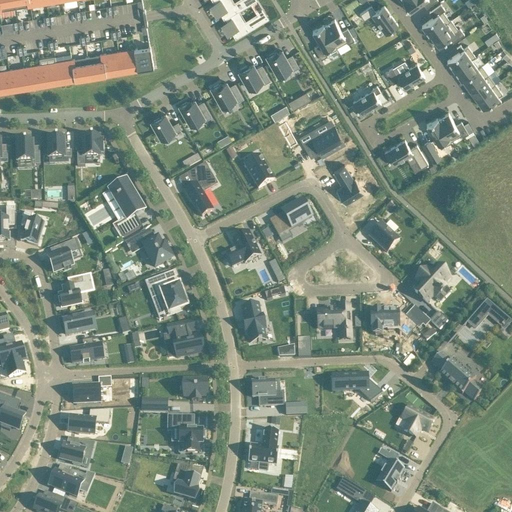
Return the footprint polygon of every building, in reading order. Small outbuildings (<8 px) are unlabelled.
[(0,0),(0,10),(15,8),(13,0),(0,0)] [(239,11),(256,0),(238,0),(234,3),(232,0),(213,0),(213,1),(215,3),(211,6),(212,7),(211,8),(214,14),(216,13),(217,15),(220,13),(224,19),(239,10),(239,11)] [(404,0),(403,1),(410,11),(423,2),(427,8),(437,0),(404,0)] [(433,17),(422,25),(429,35),(451,19),(450,20),(443,11),(445,9),(441,3),(429,11),(433,17)] [(371,5),(360,13),(364,20),(372,14),(386,34),(398,25),(384,5),(376,11),(371,5)] [(245,22),(239,11),(239,10),(224,19),(226,22),(222,24),(228,33),(232,31),(236,38),(269,18),(263,7),(257,11),(256,12),(257,12),(257,13),(257,14),(245,22)] [(462,23),(475,13),(470,7),(457,16),(462,23)] [(484,13),(480,16),(484,22),(488,19),(484,13)] [(324,24),(323,24),(337,48),(338,48),(337,47),(347,41),(348,43),(355,40),(348,28),(342,31),(335,19),(324,25),(324,24)] [(451,19),(429,35),(429,36),(431,35),(438,44),(449,36),(453,42),(464,34),(460,28),(458,29),(451,19)] [(323,24),(313,30),(319,41),(320,43),(314,47),(321,59),(328,55),(327,54),(337,48),(323,24)] [(496,32),(490,36),(494,41),(497,39),(499,37),(496,32)] [(460,51),(447,60),(454,70),(475,55),(468,45),(464,48),(461,44),(457,47),(460,51)] [(150,46),(135,49),(138,68),(154,66),(151,46),(150,46)] [(119,50),(122,70),(138,67),(134,48),(119,50)] [(103,53),(106,73),(122,70),(119,50),(103,53)] [(291,68),(293,70),(299,67),(292,54),(286,58),(282,50),(277,53),(276,51),(267,56),(278,75),(291,68)] [(87,56),(91,76),(106,73),(103,53),(87,56)] [(475,55),(454,70),(461,80),(482,65),(482,64),(477,67),(471,59),(476,56),(475,55)] [(91,76),(87,56),(72,59),(75,78),(91,76)] [(56,61),(59,81),(75,78),(72,59),(56,61)] [(40,64),(44,84),(59,81),(56,61),(40,64)] [(482,65),(461,80),(463,79),(464,80),(469,88),(494,70),(487,61),(482,65)] [(393,67),(385,72),(393,84),(399,80),(405,89),(425,76),(417,63),(397,75),(393,67)] [(44,84),(40,64),(25,67),(28,87),(44,84)] [(242,70),(240,71),(249,88),(262,81),(264,84),(270,80),(262,65),(256,68),(253,64),(247,67),(246,65),(241,69),(242,70)] [(28,87),(25,67),(9,70),(12,89),(28,87)] [(0,71),(0,91),(12,89),(9,70),(0,71)] [(494,70),(469,88),(476,97),(495,83),(501,79),(494,70)] [(222,107),(235,99),(237,102),(244,98),(235,83),(229,86),(226,82),(221,85),(220,83),(212,87),(213,90),(222,107)] [(495,83),(476,97),(483,107),(494,99),(497,104),(501,101),(498,96),(503,93),(495,83)] [(373,89),(353,102),(357,108),(359,112),(361,115),(381,103),(376,94),(380,91),(377,85),(372,88),(373,89)] [(309,92),(290,100),(293,108),(312,99),(309,92)] [(204,117),(206,120),(212,116),(204,101),(198,104),(195,100),(190,103),(189,100),(180,105),(182,107),(191,124),(204,117)] [(285,106),(278,110),(282,116),(289,112),(285,106)] [(357,108),(350,112),(352,116),(359,112),(357,108)] [(449,112),(438,118),(451,140),(461,135),(462,137),(473,130),(468,122),(464,124),(462,121),(456,124),(449,112)] [(160,139),(173,132),(174,132),(180,128),(177,122),(171,125),(164,114),(151,122),(160,139)] [(438,117),(427,124),(441,148),(452,141),(451,140),(438,118),(438,117)] [(298,144),(286,122),(279,127),(291,148),(298,144)] [(301,138),(300,138),(310,156),(320,151),(322,154),(344,142),(334,124),(327,128),(328,128),(321,132),(319,129),(310,134),(312,137),(303,142),(301,138)] [(84,153),(77,154),(78,166),(85,166),(85,157),(100,157),(100,153),(103,153),(102,141),(99,141),(99,137),(84,138),(84,153)] [(64,138),(49,139),(49,159),(64,158),(64,159),(72,158),(72,151),(65,151),(64,138)] [(227,139),(218,145),(221,150),(230,144),(227,139)] [(387,150),(384,152),(392,165),(394,164),(412,153),(420,167),(421,168),(428,163),(417,145),(410,148),(405,139),(387,150)] [(0,140),(0,160),(0,161),(8,160),(8,153),(1,153),(0,140)] [(27,140),(17,140),(18,162),(33,161),(33,165),(40,165),(40,148),(33,148),(33,142),(27,142),(27,140)] [(430,140),(422,145),(433,163),(441,158),(430,140)] [(198,155),(190,159),(194,165),(201,161),(198,155)] [(259,156),(245,165),(259,189),(274,180),(259,156)] [(194,185),(184,191),(190,201),(192,200),(197,209),(202,217),(213,211),(203,194),(218,185),(205,163),(188,174),(194,185)] [(345,164),(334,171),(343,186),(337,189),(337,191),(336,192),(340,198),(341,197),(345,203),(364,192),(355,177),(353,178),(345,164)] [(109,192),(127,220),(116,226),(124,239),(143,228),(129,204),(137,199),(127,181),(109,192)] [(40,192),(31,192),(31,199),(31,200),(40,200),(40,192)] [(283,213),(269,221),(278,237),(303,223),(312,218),(302,200),(288,208),(282,212),(283,213)] [(391,200),(386,205),(391,210),(396,205),(391,200)] [(7,219),(0,219),(0,242),(3,242),(3,241),(5,241),(8,241),(8,237),(8,227),(15,227),(14,208),(6,208),(7,219)] [(25,212),(21,226),(27,228),(25,234),(24,238),(23,241),(27,242),(29,243),(28,244),(36,246),(43,224),(31,220),(33,214),(25,212)] [(304,225),(303,223),(278,237),(282,244),(292,238),(289,233),(304,225)] [(382,224),(370,237),(387,253),(399,240),(382,224)] [(268,229),(262,232),(267,240),(272,236),(268,229)] [(92,238),(89,232),(82,236),(85,241),(92,238)] [(238,249),(226,255),(232,268),(244,262),(245,264),(261,256),(249,232),(233,240),(238,249)] [(172,259),(166,249),(167,249),(165,245),(164,246),(164,245),(161,247),(157,239),(149,244),(143,233),(132,240),(138,251),(144,248),(155,267),(172,259)] [(48,258),(55,273),(64,270),(64,271),(71,269),(70,267),(73,266),(68,254),(79,250),(75,240),(50,250),(52,256),(48,258)] [(419,284),(413,291),(427,303),(433,297),(435,299),(440,294),(441,295),(443,293),(441,292),(446,287),(444,285),(450,278),(436,266),(430,272),(427,269),(416,281),(419,284)] [(462,267),(458,272),(473,285),(477,280),(462,267)] [(285,280),(280,271),(274,274),(278,283),(285,280)] [(127,281),(124,276),(123,273),(118,276),(122,284),(127,281)] [(63,286),(64,292),(59,294),(60,297),(58,298),(59,304),(61,303),(62,307),(81,303),(79,293),(93,290),(91,280),(89,281),(88,275),(82,276),(83,282),(63,286)] [(164,275),(145,282),(145,283),(152,300),(162,296),(170,317),(181,312),(180,310),(188,307),(185,299),(187,299),(186,298),(185,299),(182,293),(184,292),(184,291),(183,292),(180,284),(169,288),(164,275)] [(139,284),(127,289),(130,294),(141,290),(139,284)] [(488,314),(498,323),(505,316),(487,300),(468,322),(475,328),(488,314)] [(258,306),(243,309),(245,319),(244,320),(247,334),(248,333),(250,344),(258,342),(258,343),(262,342),(262,341),(265,340),(263,330),(265,330),(262,316),(260,316),(258,306)] [(330,311),(318,311),(319,323),(323,323),(323,330),(333,330),(333,328),(340,328),(340,332),(350,331),(350,338),(351,338),(349,306),(339,307),(340,310),(333,311),(333,309),(330,309),(330,311)] [(372,312),(371,312),(371,330),(373,330),(373,334),(382,333),(382,330),(387,329),(388,331),(398,331),(407,339),(417,328),(419,330),(423,326),(425,328),(431,322),(430,321),(415,307),(405,317),(402,314),(399,314),(399,311),(387,311),(387,312),(381,312),(381,309),(380,310),(380,308),(373,309),(373,310),(372,310),(372,312)] [(438,313),(430,321),(431,322),(440,330),(448,322),(438,313)] [(0,331),(9,329),(5,315),(0,316),(0,331)] [(86,316),(63,321),(65,333),(68,333),(68,336),(89,332),(86,316)] [(170,335),(164,336),(166,345),(174,344),(177,359),(202,354),(199,337),(193,339),(188,340),(185,323),(168,327),(170,335)] [(83,347),(71,349),(73,364),(99,360),(97,345),(93,345),(92,340),(83,341),(83,347)] [(4,341),(0,342),(0,359),(2,368),(6,367),(9,378),(25,374),(22,362),(24,362),(22,355),(24,354),(21,345),(16,346),(6,349),(5,341),(4,341)] [(299,341),(298,341),(298,357),(298,358),(311,358),(311,356),(311,343),(301,343),(299,343),(299,341)] [(294,357),(294,346),(281,349),(281,357),(294,357)] [(453,360),(452,361),(441,352),(431,364),(432,364),(442,373),(440,375),(462,395),(465,392),(474,400),(473,401),(474,402),(484,391),(474,382),(476,379),(473,377),(473,378),(457,364),(458,364),(453,360)] [(134,356),(126,357),(128,365),(135,363),(134,356)] [(368,375),(332,377),(333,393),(358,392),(371,403),(383,394),(368,380),(368,375)] [(99,385),(73,386),(74,404),(100,403),(100,388),(111,388),(111,378),(98,379),(99,385)] [(207,398),(206,381),(201,381),(201,380),(189,380),(189,382),(184,382),(184,399),(191,399),(191,401),(200,401),(199,398),(207,398)] [(256,381),(251,381),(251,390),(252,390),(253,398),(259,398),(260,407),(284,406),(283,393),(275,393),(274,381),(264,382),(264,381),(259,382),(256,382),(256,381)] [(0,394),(0,401),(4,403),(3,407),(5,408),(0,420),(0,423),(2,424),(1,428),(10,431),(12,428),(19,430),(24,418),(22,418),(23,415),(16,412),(20,402),(0,394)] [(167,412),(167,401),(143,400),(143,412),(167,412)] [(306,415),(306,405),(286,405),(287,416),(306,415)] [(409,408),(403,420),(408,423),(404,431),(416,438),(421,430),(428,433),(434,422),(409,408)] [(70,417),(69,433),(94,435),(96,423),(109,425),(110,411),(90,412),(89,419),(70,417)] [(168,416),(168,425),(172,425),(172,429),(180,430),(179,454),(200,455),(200,445),(203,445),(203,438),(205,438),(205,431),(203,431),(203,430),(184,429),(184,416),(168,416)] [(250,446),(248,463),(259,464),(259,471),(268,472),(268,465),(277,466),(279,449),(277,449),(278,432),(264,430),(262,447),(250,446)] [(61,451),(59,458),(61,458),(60,460),(73,463),(73,465),(80,467),(81,465),(83,458),(90,460),(94,444),(78,442),(77,448),(64,444),(63,451),(61,451)] [(126,448),(124,456),(130,458),(132,451),(132,450),(126,448)] [(389,461),(376,483),(391,492),(396,484),(397,484),(398,484),(397,483),(399,480),(400,480),(399,479),(405,470),(394,464),(399,456),(391,451),(389,454),(381,449),(378,455),(389,461)] [(178,485),(175,496),(195,501),(198,490),(196,490),(199,479),(189,476),(192,467),(178,465),(176,473),(181,475),(178,485)] [(51,477),(47,486),(77,498),(86,476),(80,474),(69,472),(67,477),(55,472),(53,477),(51,477)] [(285,476),(283,488),(292,489),(293,477),(285,476)] [(350,482),(343,494),(357,503),(364,491),(350,482)] [(245,501),(243,511),(261,511),(262,504),(277,506),(278,497),(251,494),(250,502),(245,501)] [(38,502),(34,510),(37,511),(36,511),(59,511),(60,510),(65,511),(70,502),(77,505),(77,504),(56,495),(53,502),(43,497),(40,496),(38,501),(37,500),(37,501),(38,502)]
